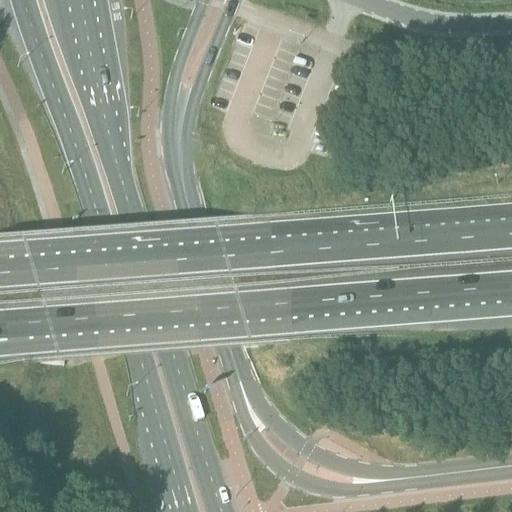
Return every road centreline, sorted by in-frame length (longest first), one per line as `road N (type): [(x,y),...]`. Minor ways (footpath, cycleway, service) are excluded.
road 1 (primary): [(23,0),(90,195),(178,511)]
road 2 (primary): [(219,511),(125,199),(79,0)]
road 3 (motorway): [(511,233),(0,274)]
road 4 (motorway): [(4,325),(511,285)]
road 5 (tertiary): [(234,369),(244,421),(291,476),(329,490),(435,476)]
road 6 (tertiary): [(435,476),(337,466),(286,435),(234,369)]
road 7 (tertiary): [(234,369),(180,181)]
road 8 (tertiary): [(180,181),(193,98),(232,0)]
road 9 (tertiary): [(205,0),(170,101),(169,146),(180,181)]
road 10 (unclassified): [(361,0),(418,19),(511,21)]
